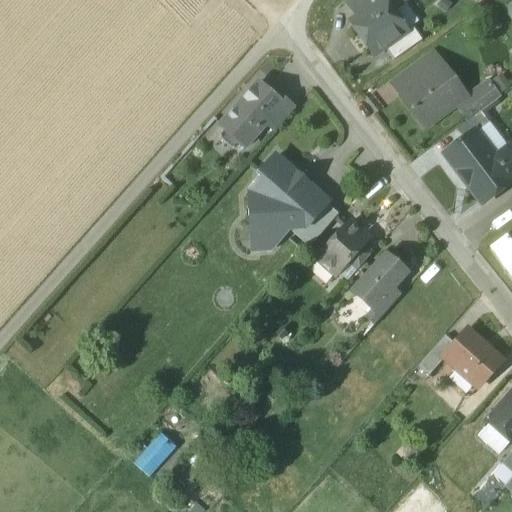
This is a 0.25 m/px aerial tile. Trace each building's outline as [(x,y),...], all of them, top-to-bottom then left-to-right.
[(364,43),(373,56),(384,48),(406,33),(405,32),(390,11),(405,0),(370,0),(371,1),(361,8),(359,17),(350,23),(356,32),(355,32),(363,43),(364,43)] [(384,48),(393,61),(422,41),(412,27),(405,32),(406,33),(384,48)] [(393,83),(402,96),(437,69),(428,57),(393,83)] [(402,96),(424,125),(459,98),(437,69),(402,96)] [(219,127),(244,148),(265,125),(265,124),(268,120),(261,114),(263,112),(262,110),(272,98),(271,97),(257,84),(219,127)] [(457,106),(468,121),(497,101),(486,85),(457,106)] [(265,125),(274,133),(294,111),(274,93),(271,97),(272,98),(262,110),(263,112),(261,114),(268,120),(265,124),(265,125)] [(463,141),(474,133),(475,135),(475,134),(489,124),(480,113),(456,131),(463,141)] [(444,155),(482,205),(511,182),(511,151),(509,148),(494,159),(475,134),(475,135),(474,133),(463,141),(444,155)] [(267,232),(277,241),(287,230),(305,229),(327,204),(274,158),(259,175),(263,178),(253,189),(253,190),(253,195),(259,201),(254,207),(254,209),(255,226),(261,226),(268,232),(267,232)] [(270,249),(277,241),(267,232),(268,232),(261,226),(255,226),(254,209),(254,207),(259,201),(253,195),(253,190),(249,194),(252,250),(270,249)] [(315,260),(334,277),(346,263),(362,245),(367,240),(348,223),(315,260)] [(511,236),(492,251),(511,278),(511,236)] [(346,263),(355,271),(371,253),(362,245),(346,263)] [(370,310),(371,311),(390,289),(405,273),(385,256),(352,293),(370,310)] [(364,317),(374,325),(399,297),(390,289),(371,311),(370,310),(364,317)] [(442,360),(475,389),(491,371),(486,367),(496,356),(467,330),(454,344),(441,359),(442,360)] [(417,367),(428,376),(442,360),(441,359),(454,344),(444,336),(417,367)] [(511,393),(486,423),(511,445),(511,444),(511,393)] [(500,458),(511,445),(486,423),(475,435),(500,458)] [(154,481),(182,455),(160,431),(132,457),(154,481)] [(511,452),(502,464),(511,472),(511,479),(505,488),(511,494),(511,452)]
